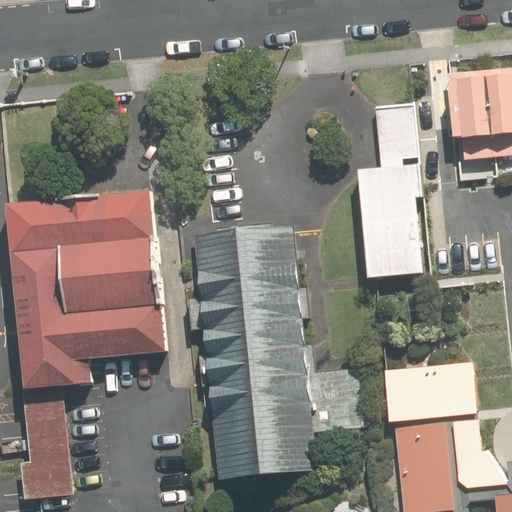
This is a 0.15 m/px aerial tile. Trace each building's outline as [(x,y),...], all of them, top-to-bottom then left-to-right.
[(511,173),(511,71),(449,77),(457,164),(495,160),(496,175),(511,173)] [(384,170),(363,172),(371,281),(434,277),(421,104),(380,107),(384,170)] [(20,463),(22,500),(65,498),(58,386),(90,384),(89,360),(169,355),(159,194),(14,203),(30,463),(20,463)] [(320,471),(299,226),(199,235),(220,479),(320,471)] [(478,361),(391,372),(397,424),(484,414),(478,361)] [(452,422),(399,428),(409,511),(437,511),(463,509),(452,422)] [(511,511),(511,495),(503,496),(504,511),(511,511)]
